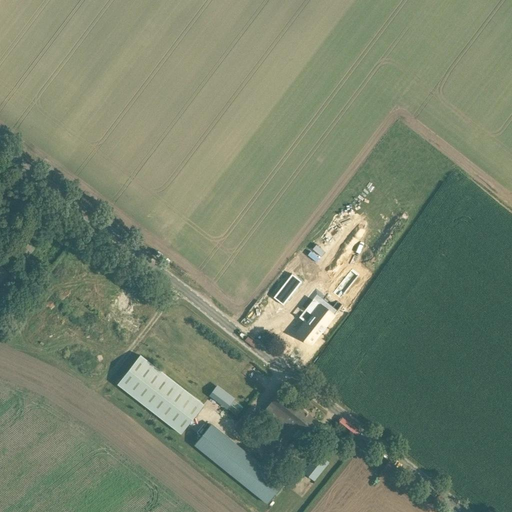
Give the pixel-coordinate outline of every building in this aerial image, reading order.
[(7,258),(20,267),(35,248),(22,238),(7,258)] [(0,266),(0,282),(8,273),(0,266)] [(297,288),(302,282),(292,274),(274,297),(283,305),(288,300),(297,288)] [(303,322),(297,329),(302,333),(302,332),(312,340),(321,329),(322,330),(323,329),(322,329),(325,325),(326,325),(325,324),(333,313),(319,302),(312,311),(315,313),(308,321),(306,319),(303,322)] [(140,355),(117,384),(181,434),(204,404),(140,355)] [(217,385),(209,396),(216,400),(224,390),(217,385)] [(280,427),(265,446),(277,456),(292,437),(302,444),(319,423),(280,391),(262,412),(263,413),(275,423),(280,427)] [(230,395),(222,405),(227,409),(235,398),(230,395)] [(263,413),(256,421),(268,431),(275,423),(263,413)] [(211,424),(194,445),(268,503),(284,483),(211,424)] [(303,471),(314,480),(329,462),(318,453),(303,471)] [(288,486),(294,490),(303,479),(297,475),(288,486)]
